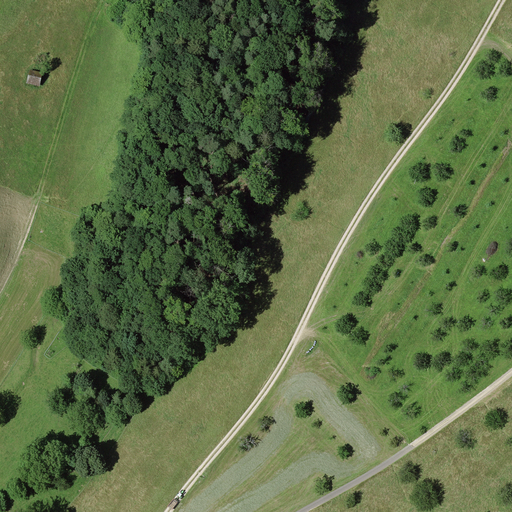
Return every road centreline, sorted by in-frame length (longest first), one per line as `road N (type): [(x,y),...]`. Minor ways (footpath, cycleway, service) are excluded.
road 1 (track): [(501,0),(351,225),(261,398),(168,511)]
road 2 (track): [(304,511),(413,446),(511,372)]
